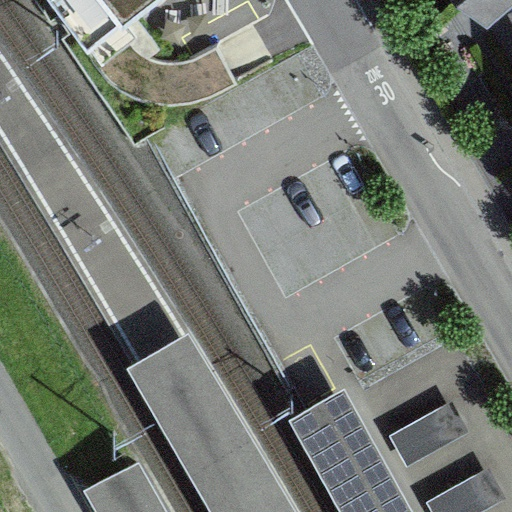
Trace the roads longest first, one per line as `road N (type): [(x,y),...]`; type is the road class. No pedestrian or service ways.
road 1 (unclassified): [(511,325),(324,0)]
road 2 (unclassified): [(0,408),(62,511)]
